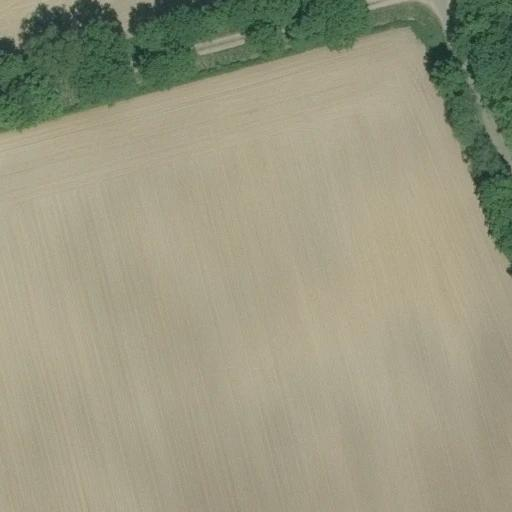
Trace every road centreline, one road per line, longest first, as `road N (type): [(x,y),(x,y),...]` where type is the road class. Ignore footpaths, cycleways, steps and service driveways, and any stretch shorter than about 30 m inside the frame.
road 1 (track): [(370,0),(0,100)]
road 2 (unclassified): [(447,0),(511,162)]
